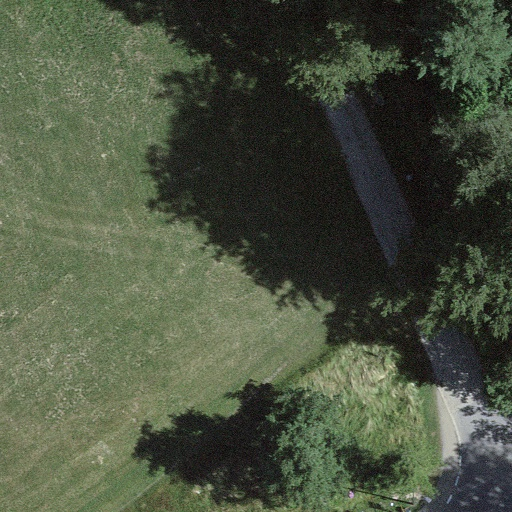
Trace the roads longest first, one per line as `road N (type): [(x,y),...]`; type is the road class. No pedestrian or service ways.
road 1 (track): [(427,299),(295,0)]
road 2 (track): [(511,468),(427,299)]
